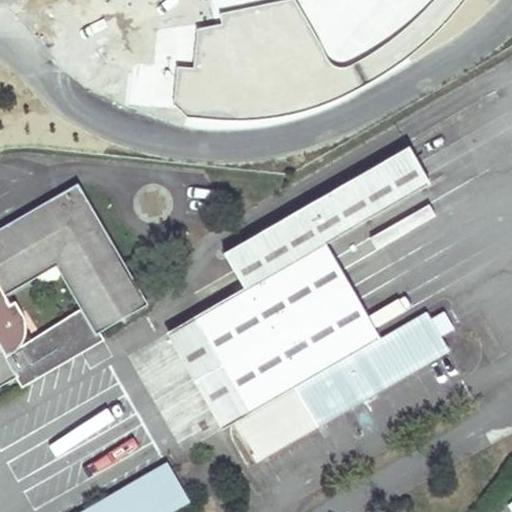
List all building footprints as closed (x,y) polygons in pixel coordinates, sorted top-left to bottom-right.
[(223,249),(243,283),(320,240),(416,183),(396,149),(223,249)] [(0,300),(3,293),(57,262),(84,307),(20,347),(17,373),(18,375),(16,377),(22,387),(105,339),(100,332),(146,306),(77,188),(0,232),(0,300)] [(243,283),(191,314),(246,411),(376,336),(320,240),(243,283)] [(3,293),(0,300),(0,383),(17,373),(20,347),(24,341),(26,333),(26,327),(25,321),(22,313),(15,302),(10,305),(3,293)] [(246,411),(229,420),(248,453),(440,342),(431,327),(421,310),(376,336),(246,411)] [(149,511),(185,492),(177,477),(167,459),(75,511),(149,511)]
